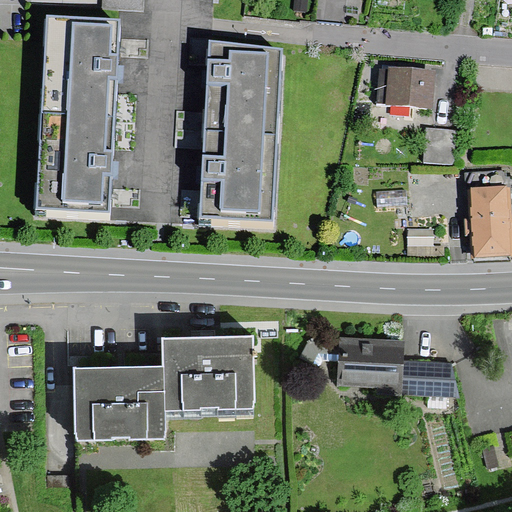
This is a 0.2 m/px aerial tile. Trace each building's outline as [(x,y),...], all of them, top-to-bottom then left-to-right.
[(41,120),(115,124),(120,28),(46,23),(41,120)] [(204,137),(278,141),(282,57),(209,48),(204,137)] [(428,82),(381,79),(379,117),(426,119),(428,82)] [(115,124),(41,120),(36,217),(110,221),(115,124)] [(456,133),(426,130),(424,163),(452,166),(454,163),(456,133)] [(278,141),(204,137),(199,225),(273,229),(278,141)] [(505,173),(470,175),(472,223),(466,224),(467,236),(473,236),(473,256),(510,254),(509,221),(511,220),(511,178),(506,179),(505,173)] [(164,404),(165,404),(255,403),(253,337),(162,339),(163,367),(164,367),(164,404)] [(402,345),(342,342),(340,382),(398,385),(398,393),(431,394),(432,364),(401,363),(402,345)] [(164,367),(163,367),(74,369),(75,434),(166,432),(165,404),(164,404),(164,367)] [(256,461),(255,430),(207,432),(208,463),(256,461)]
